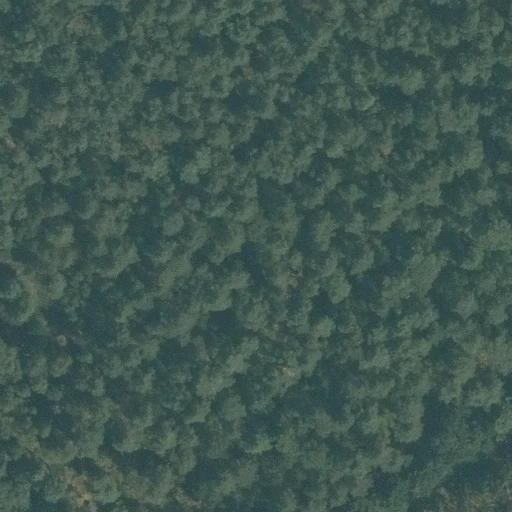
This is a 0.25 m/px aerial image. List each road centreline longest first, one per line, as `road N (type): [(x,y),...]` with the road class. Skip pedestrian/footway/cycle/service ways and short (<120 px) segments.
road 1 (track): [(0,321),(21,379),(94,511)]
road 2 (track): [(378,511),(511,422)]
